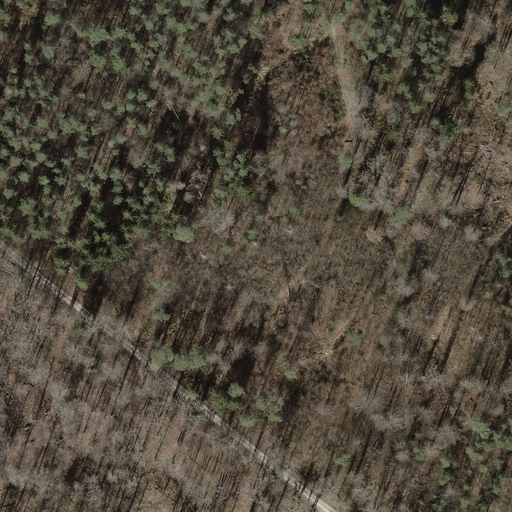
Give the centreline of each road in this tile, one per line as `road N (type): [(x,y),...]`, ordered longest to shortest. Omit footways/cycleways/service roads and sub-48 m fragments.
road 1 (track): [(345,0),(378,207),(426,351),(495,511)]
road 2 (track): [(0,240),(329,511)]
